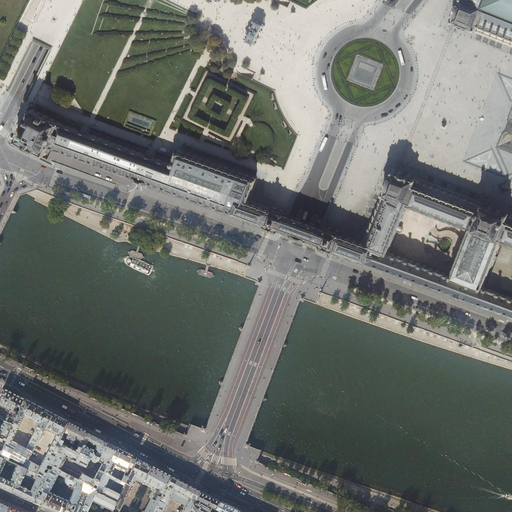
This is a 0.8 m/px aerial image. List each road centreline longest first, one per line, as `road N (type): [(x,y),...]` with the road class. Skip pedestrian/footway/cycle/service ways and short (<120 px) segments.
road 1 (primary): [(47,174),(511,334)]
road 2 (primary): [(279,511),(4,374)]
road 3 (secondary): [(0,121),(59,0)]
